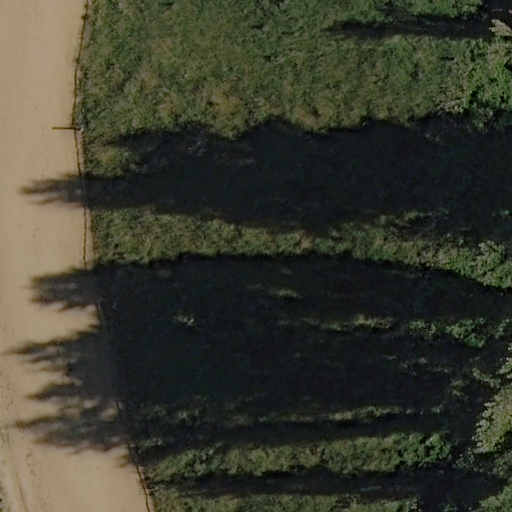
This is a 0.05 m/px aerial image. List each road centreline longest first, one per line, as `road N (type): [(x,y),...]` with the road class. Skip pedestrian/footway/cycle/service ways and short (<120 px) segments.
road 1 (track): [(130,511),(11,173)]
road 2 (track): [(103,0),(0,194)]
